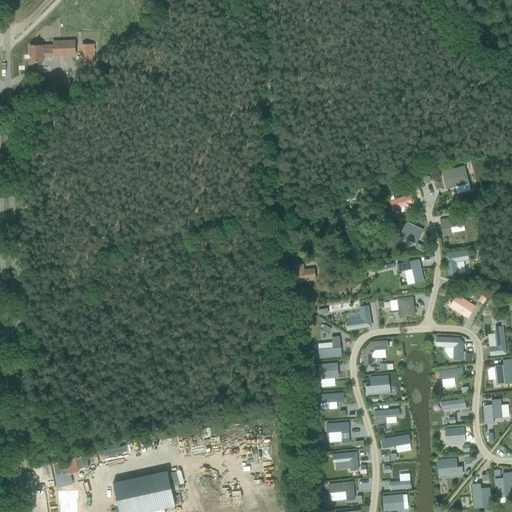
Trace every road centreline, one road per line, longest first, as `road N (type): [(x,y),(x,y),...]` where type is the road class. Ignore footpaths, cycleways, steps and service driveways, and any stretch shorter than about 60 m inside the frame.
road 1 (track): [(432,0),(509,72),(492,91),(384,112),(282,145),(271,159)]
road 2 (track): [(284,285),(17,367)]
road 3 (track): [(305,511),(284,285)]
road 4 (tertiary): [(7,511),(0,315)]
road 5 (track): [(271,159),(259,0)]
road 6 (unknown): [(427,328),(438,258),(426,184)]
road 7 (track): [(284,285),(271,159)]
